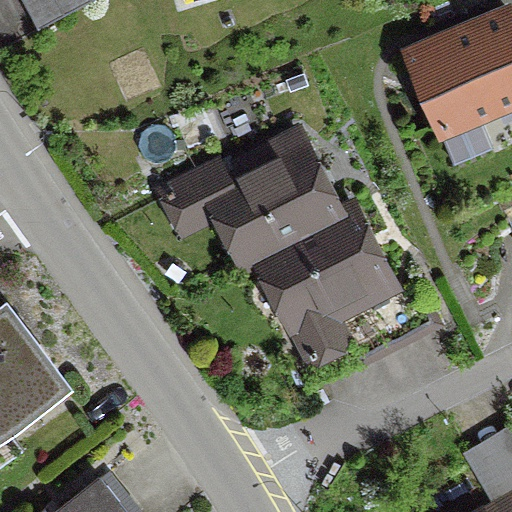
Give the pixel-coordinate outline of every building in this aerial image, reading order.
[(51,0),(17,0),(34,30),(60,16),(51,0)] [(51,0),(60,16),(86,2),(85,0),(51,0)] [(511,29),(504,12),(404,54),(450,163),(487,147),(474,115),(511,98),(511,29)] [(215,211),(240,259),(333,212),(294,134),(240,162),(235,175),(222,183),(212,164),(160,191),(179,229),(215,211)] [(346,205),(333,212),(240,259),(241,262),(254,256),(307,359),(343,342),(327,310),(333,313),(387,286),(346,205)] [(0,305),(0,428),(60,382),(1,305),(0,305)] [(124,511),(96,478),(53,511),(124,511)] [(511,511),(511,496),(493,508),(495,511),(511,511)]
